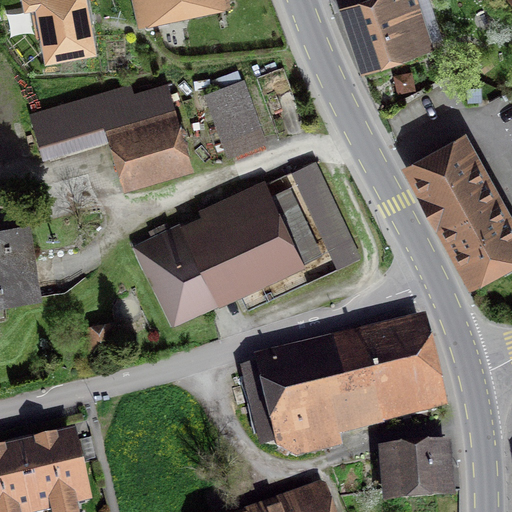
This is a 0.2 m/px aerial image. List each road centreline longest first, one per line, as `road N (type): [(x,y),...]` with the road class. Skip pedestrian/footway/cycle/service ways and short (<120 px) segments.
road 1 (residential): [(0,412),(437,289)]
road 2 (primary): [(437,289),(296,0)]
road 3 (primary): [(487,511),(476,385)]
